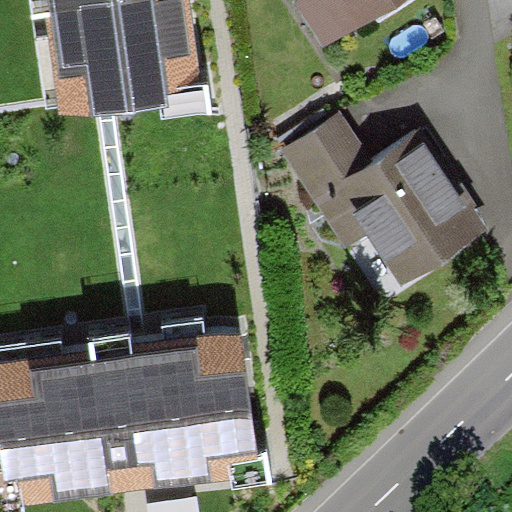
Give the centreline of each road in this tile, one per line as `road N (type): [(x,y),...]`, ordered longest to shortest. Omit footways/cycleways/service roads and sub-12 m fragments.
road 1 (residential): [(511,239),(477,0)]
road 2 (primary): [(368,511),(511,375)]
